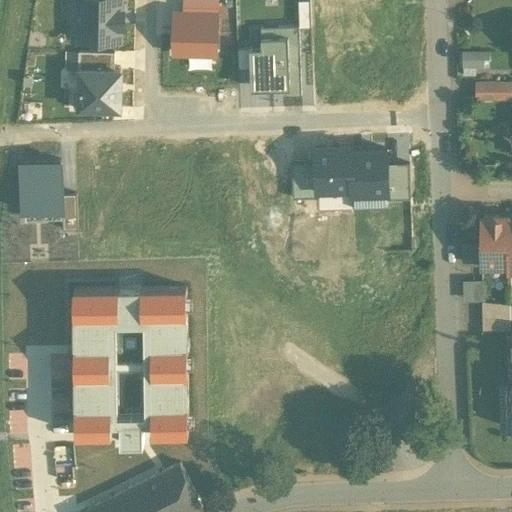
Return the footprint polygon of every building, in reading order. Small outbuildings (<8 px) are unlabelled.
[(74,0),(74,38),(119,39),(119,24),(123,25),(123,10),(119,10),(119,0),(74,0)] [(175,12),(174,51),(216,52),(216,13),(175,12)] [(262,46),(250,46),(251,83),(269,83),(269,80),(289,79),(288,35),(261,36),(262,46)] [(491,64),(491,48),(464,48),(464,64),(491,64)] [(73,88),(73,108),(106,108),(106,107),(120,107),(120,69),(80,69),(80,88),(73,88)] [(511,77),(478,77),(477,95),(511,96),(511,77)] [(352,144),(315,145),(315,160),(316,189),(318,188),(351,187),(351,192),(354,192),(352,149),(352,144)] [(387,148),(352,149),(354,192),(387,191),(388,191),(388,163),(387,148)] [(61,159),(21,160),(23,210),(62,209),(63,209),(62,193),(61,159)] [(316,189),(315,160),(291,161),(293,197),(318,197),(318,188),(316,189)] [(409,163),(388,163),(388,191),(387,191),(387,199),(410,198),(409,163)] [(76,192),(62,193),(63,209),(62,209),(62,229),(78,228),(76,192)] [(511,217),(509,218),(509,214),(482,214),(481,241),(481,264),(507,264),(507,268),(511,268),(511,217)] [(481,241),(462,241),(461,263),(481,264),(481,241)] [(484,278),(462,279),(463,300),(481,299),(484,299),(484,278)] [(188,285),(72,288),(75,433),(191,431),(188,285)] [(509,302),(481,299),(482,328),(510,327),(509,302)] [(511,330),(510,330),(511,379),(502,379),(503,425),(511,424),(511,330)] [(180,460),(87,506),(89,511),(187,511),(202,505),(180,460)]
